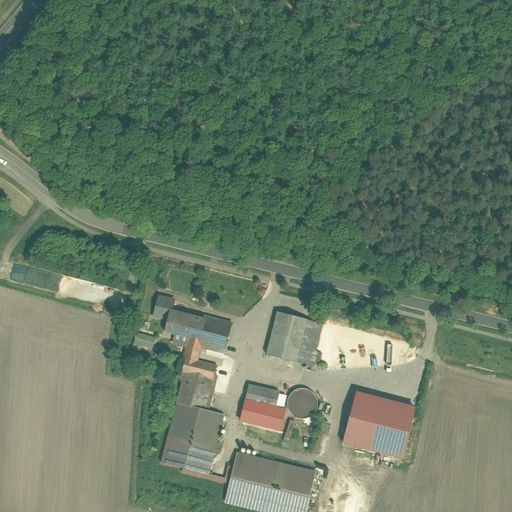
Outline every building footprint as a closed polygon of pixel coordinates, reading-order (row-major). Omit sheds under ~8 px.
[(172,298),(157,295),(152,316),(166,319),(163,330),(174,333),(172,343),(187,347),(180,373),(182,373),(213,381),(217,363),(199,358),(202,347),(225,353),(233,321),(170,305),(172,298)] [(324,324),(277,311),(264,355),(311,368),(324,324)] [(153,336),(135,332),(131,345),(150,349),(153,336)] [(213,381),(182,373),(160,463),(180,468),(178,473),(226,485),(222,503),(260,511),(305,511),(317,469),(236,449),(232,463),(227,462),(224,474),(211,471),(225,414),(208,410),(215,381),(213,381)] [(285,392),(248,383),(239,418),(276,428),(285,392)] [(311,414),(314,410),(315,406),(315,401),(314,396),(311,392),(307,389),(302,388),(297,389),(293,391),(289,394),(287,398),(286,403),(287,408),(289,412),(293,415),(297,417),(302,418),(307,417),(311,414)] [(415,404),(356,389),(343,442),(402,457),(415,404)]
